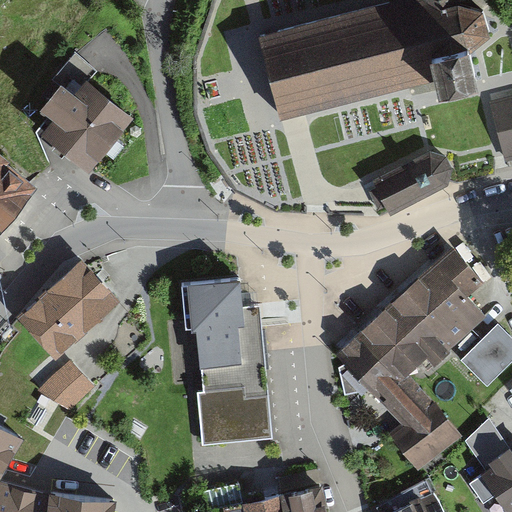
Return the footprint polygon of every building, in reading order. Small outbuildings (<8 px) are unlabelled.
[(297,120),(476,75),(471,51),(491,36),(485,11),(459,5),(458,0),(420,0),(277,36),(297,120)] [(76,57),(54,82),(74,100),(96,74),(86,66),(76,57)] [(90,85),(80,98),(67,87),(45,114),(59,125),(48,139),(96,177),(139,124),(90,85)] [(429,155),(376,182),(379,189),(371,193),(378,212),(384,209),(390,217),(449,191),(454,173),(447,159),(429,155)] [(0,231),(35,188),(0,158),(0,231)] [(463,241),(334,352),(401,428),(394,434),(425,469),(469,431),(444,402),(436,409),(411,380),(494,308),(480,292),(496,279),(463,241)] [(80,263),(46,296),(88,338),(121,303),(80,263)] [(240,277),(187,282),(191,330),(197,329),(203,397),(196,397),(202,452),(273,445),(264,352),(260,311),(243,312),(240,277)] [(46,296),(18,324),(60,366),(88,338),(46,296)] [(511,340),(499,327),(462,363),(489,389),(511,364),(511,340)] [(45,382),(70,409),(98,384),(73,356),(45,382)] [(490,421),(465,442),(488,474),(471,486),(484,506),(497,498),(506,511),(511,511),(511,437),(511,438),(490,421)] [(0,511),(110,511),(112,502),(54,494),(0,484),(0,474),(19,439),(0,427),(0,511)] [(328,511),(324,490),(288,499),(290,511),(328,511)] [(446,511),(437,493),(396,511),(446,511)] [(290,511),(288,499),(231,511),(290,511)]
